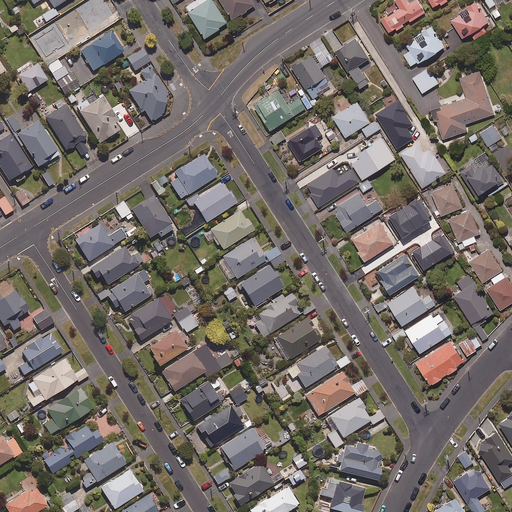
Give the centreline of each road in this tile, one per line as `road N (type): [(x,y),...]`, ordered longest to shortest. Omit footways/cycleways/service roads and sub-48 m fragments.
road 1 (residential): [(435,436),(214,102)]
road 2 (residential): [(25,231),(204,511)]
road 3 (tertiary): [(214,102),(179,134),(25,231)]
road 4 (tertiary): [(335,0),(271,42),(214,102)]
road 5 (residential): [(214,102),(141,0)]
road 6 (residential): [(511,341),(435,436)]
